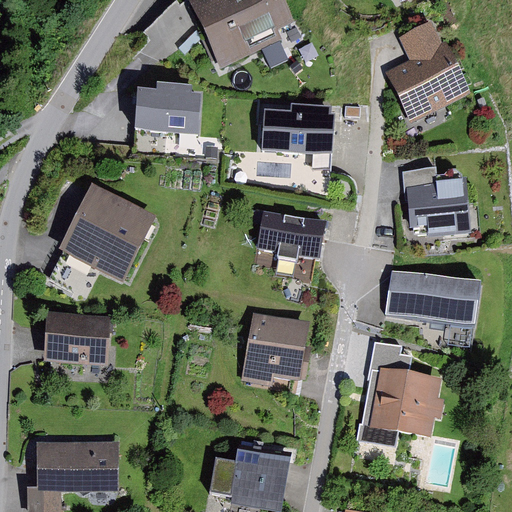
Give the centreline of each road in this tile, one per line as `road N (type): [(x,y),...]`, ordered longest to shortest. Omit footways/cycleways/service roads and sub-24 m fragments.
road 1 (residential): [(312,511),(362,248),(377,110)]
road 2 (residential): [(130,0),(20,179),(0,310)]
